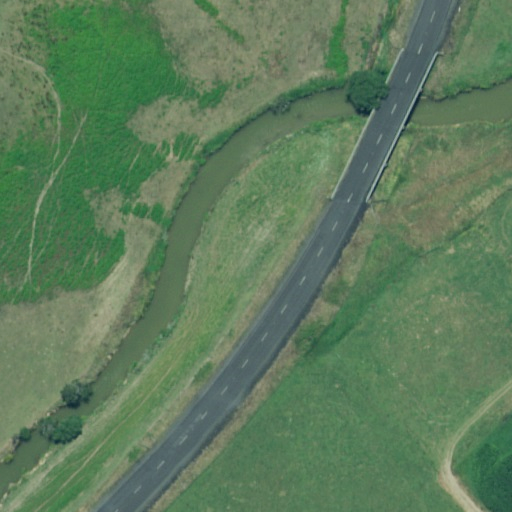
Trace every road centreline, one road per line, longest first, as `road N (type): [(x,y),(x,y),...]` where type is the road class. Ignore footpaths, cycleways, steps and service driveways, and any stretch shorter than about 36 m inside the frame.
road 1 (tertiary): [(116,511),(272,326),(348,206)]
road 2 (tertiary): [(419,56),(348,206)]
